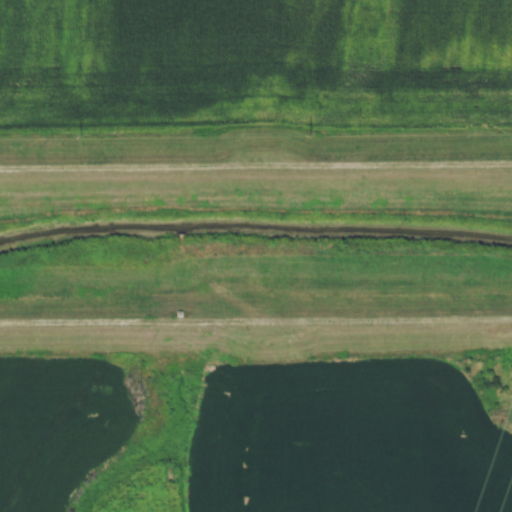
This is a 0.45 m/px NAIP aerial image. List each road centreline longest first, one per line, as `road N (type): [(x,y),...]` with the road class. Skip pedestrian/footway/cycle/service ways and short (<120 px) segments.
road 1 (track): [(511,164),(0,168)]
road 2 (track): [(0,326),(511,322)]
